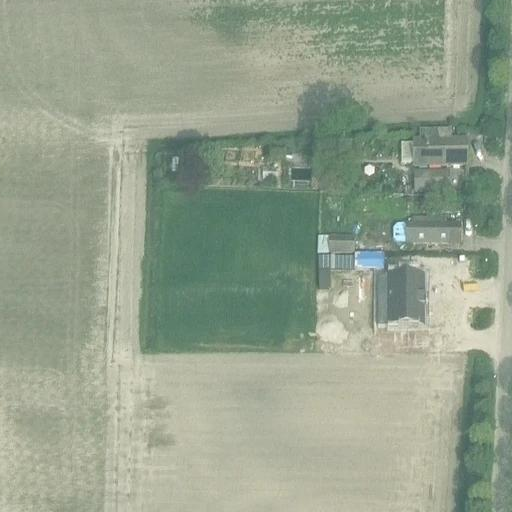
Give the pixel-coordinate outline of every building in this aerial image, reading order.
[(419,138),(412,138),(412,143),(412,163),(412,165),(466,165),(466,138),(451,138),(451,130),(419,131),(419,138)] [(338,142),(323,141),(322,154),(338,155),(338,142)] [(179,158),(179,173),(189,173),(189,158),(179,158)] [(448,172),(414,172),(414,192),(448,192),(448,172)] [(452,213),(452,201),(420,201),(420,213),(452,213)] [(404,224),(404,244),(458,245),(458,224),(444,224),(444,219),(411,219),(411,224),(404,224)] [(318,235),(317,253),(327,253),(328,236),(318,235)] [(355,237),(331,236),(331,254),(355,254),(355,237)] [(354,255),(319,254),(319,270),(354,270),(354,267),(354,255)] [(383,271),(383,255),(354,255),(354,267),(354,270),(383,271)] [(422,275),(386,275),(386,279),(374,279),(373,295),(385,295),(385,329),(421,330),(422,275)] [(317,280),(317,290),(342,290),(342,280),(317,280)] [(323,314),(323,297),(307,297),(306,313),(323,314)]
